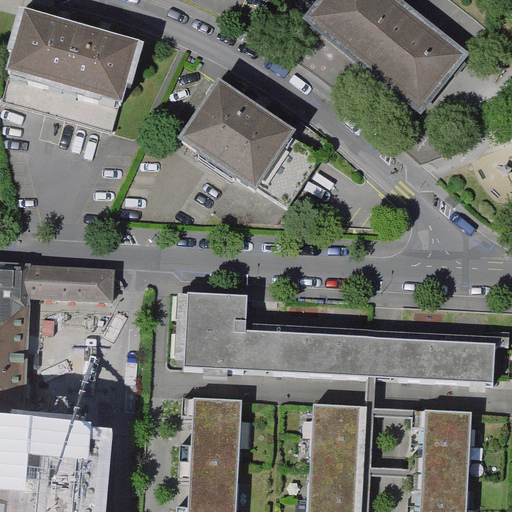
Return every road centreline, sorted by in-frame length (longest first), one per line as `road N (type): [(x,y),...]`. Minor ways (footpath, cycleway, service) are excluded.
road 1 (residential): [(442,274),(438,221),(301,99),(203,41),(109,0)]
road 2 (residential): [(0,255),(442,274)]
